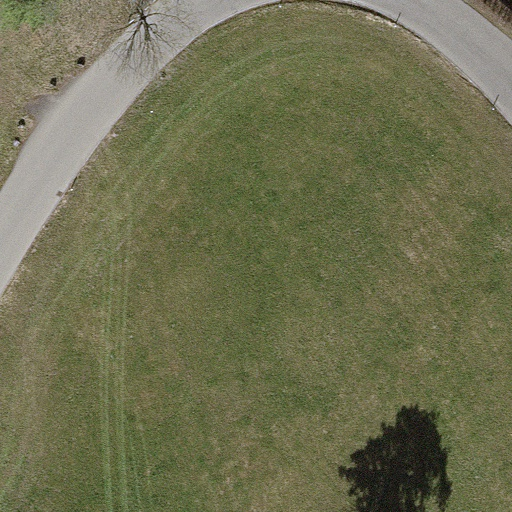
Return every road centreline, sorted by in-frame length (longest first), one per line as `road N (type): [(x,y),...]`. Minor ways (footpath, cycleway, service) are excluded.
road 1 (tertiary): [(0,259),(115,68),(221,0)]
road 2 (tertiary): [(377,0),(511,87)]
